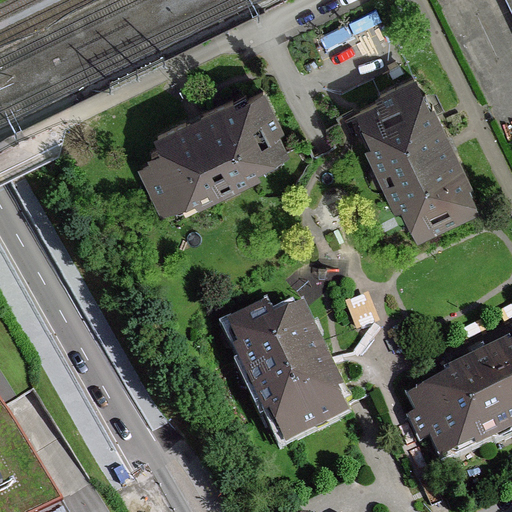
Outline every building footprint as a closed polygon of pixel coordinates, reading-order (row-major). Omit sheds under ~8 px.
[(380,102),(358,112),(362,121),(369,123),(374,134),(372,134),(371,139),(364,142),(376,166),(385,169),(389,178),(386,186),(398,211),(403,208),(409,209),(410,209),(415,219),(413,226),(417,234),(474,207),(462,183),(466,181),(451,149),(445,152),(442,147),(440,141),(446,138),(430,106),(426,108),(412,80),(378,96),(380,102)] [(149,154),(154,163),(141,169),(150,189),(151,188),(162,210),(171,206),(173,200),(183,195),(184,196),(189,198),(192,204),(216,192),(219,184),(227,180),(236,183),(260,171),(257,164),(259,160),(258,158),(269,153),(275,156),(284,151),(273,129),(278,127),(261,92),(233,106),(231,101),(198,116),(202,123),(197,126),(191,129),(188,121),(156,137),(161,148),(149,154)] [(332,390),(336,388),(320,356),(316,358),(313,353),(311,348),(316,345),(300,310),(270,325),(263,309),(234,323),(242,340),(242,341),(240,345),(234,348),(245,372),(254,375),(258,384),(255,393),(267,418),(273,414),(278,416),(279,416),(284,426),(282,432),(286,441),(343,414),(332,390)] [(418,416),(410,420),(419,438),(429,433),(440,455),(448,451),(451,444),(460,439),(461,440),(466,443),(469,449),(491,438),(494,429),(504,424),(507,430),(511,428),(511,357),(511,358),(505,361),(500,350),(453,372),(458,383),(453,386),(448,388),(444,381),(409,398),(418,416)] [(0,511),(37,511),(66,499),(0,394),(0,511)] [(230,492),(216,467),(209,471),(223,496),(230,492)]
